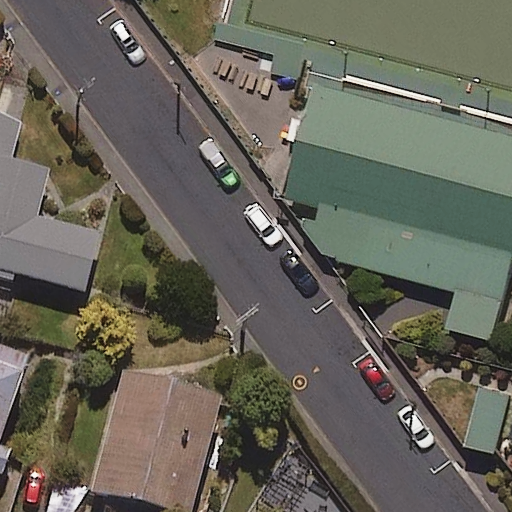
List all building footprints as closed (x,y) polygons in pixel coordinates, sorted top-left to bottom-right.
[(313,40),(224,23),(220,44),(273,54),(268,76),(305,83),(313,40)] [(511,127),(329,81),(314,78),(286,193),(325,203),(312,251),(459,288),(449,328),(498,341),(511,284),(511,127)] [(49,170),(0,157),(0,270),(83,293),(99,234),(37,217),(49,170)] [(0,434),(21,375),(0,367),(0,434)] [(192,511),(223,395),(122,369),(90,491),(171,511),(192,511)] [(511,396),(511,392),(485,384),(467,443),(495,452),(511,396)]
